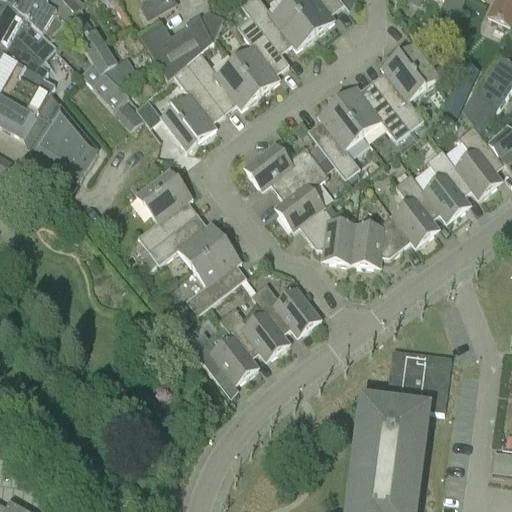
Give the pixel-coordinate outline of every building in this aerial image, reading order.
[(34,0),(0,0),(0,12),(24,26),(32,30),(30,33),(45,47),(64,30),(55,21),(56,20),(45,13),(46,11),(36,5),(35,1),(36,1),(34,0)] [(44,0),(41,3),(66,30),(77,20),(82,16),(67,0),(44,0)] [(143,0),(148,7),(143,10),(142,16),(148,27),(175,12),(168,0),(143,0)] [(282,0),(289,9),(314,43),(334,28),(329,22),(341,13),(342,14),(343,13),(333,0),(282,0)] [(350,0),(348,5),(344,13),(348,18),(354,8),(353,7),(356,0),(350,0)] [(441,0),(440,4),(444,6),(437,20),(453,28),(466,0),(441,0)] [(511,0),(498,0),(487,25),(510,36),(511,32),(511,0)] [(411,3),(408,9),(419,14),(424,4),(418,1),(411,3)] [(271,23),(256,3),(242,14),(287,72),(288,73),(278,60),(290,51),(295,57),(314,43),(289,9),(271,23)] [(24,26),(0,12),(0,62),(3,64),(26,77),(23,83),(52,97),(55,92),(43,86),(45,82),(48,78),(41,72),(55,57),(48,50),(45,47),(30,33),(32,30),(24,26)] [(288,73),(287,72),(242,14),(250,25),(237,35),(252,54),(234,68),(259,102),(279,87),(274,81),(286,72),(287,74),(288,73)] [(212,50),(222,25),(210,20),(209,18),(200,24),(212,50)] [(77,20),(66,30),(79,46),(80,46),(100,81),(116,71),(95,37),(93,38),(77,20)] [(199,24),(198,23),(185,31),(187,35),(170,45),(160,28),(137,41),(167,89),(174,83),(187,72),(200,61),(212,50),(200,24),(199,24)] [(410,52),(408,50),(400,56),(402,58),(399,61),(381,75),(385,82),(374,90),(373,89),(372,90),(409,138),(422,128),(407,109),(425,95),(425,96),(439,85),(420,60),(413,51),(410,52)] [(216,82),(200,61),(187,72),(224,122),(225,121),(224,119),(235,111),(240,117),(259,102),(234,68),(216,82)] [(472,101),(460,117),(471,132),(487,105),(499,113),(511,93),(511,69),(500,62),(499,61),(472,101)] [(0,132),(24,146),(24,147),(27,158),(28,158),(76,190),(97,158),(59,111),(58,112),(50,103),(48,103),(52,97),(23,83),(26,77),(3,64),(0,62),(0,132)] [(161,124),(160,124),(161,126),(186,158),(215,136),(210,130),(222,121),(223,123),(224,122),(187,72),(174,83),(189,103),(161,124)] [(95,99),(113,118),(128,104),(107,80),(92,94),(96,99),(95,99)] [(458,82),(441,119),(454,125),(471,89),(458,82)] [(409,138),(372,90),(370,91),(371,92),(360,101),(355,95),(336,109),(362,143),(380,129),(395,149),(409,138)] [(362,143),(336,109),(317,124),(322,130),(310,140),(308,138),(307,139),(345,187),(359,177),(344,157),(362,143)] [(500,137),(486,149),(498,166),(511,155),(511,139),(506,132),(500,137)] [(442,157),(441,158),(471,198),(471,199),(478,207),(496,193),(502,189),(495,180),(503,174),(491,158),(480,143),(472,134),(458,145),(471,162),(454,174),(442,157)] [(275,151),(243,175),(257,193),(262,200),(271,193),(276,200),(316,170),(311,163),(305,155),(288,168),(275,151)] [(319,157),(313,162),(317,168),(324,163),(319,157)] [(511,183),(511,157),(499,167),(511,183)] [(423,198),(423,199),(440,222),(439,222),(446,231),(464,218),(470,213),(463,204),(471,199),(471,198),(441,158),(426,169),(439,186),(423,198)] [(0,185),(13,193),(23,177),(0,163),(0,185)] [(282,208),(273,215),(278,221),(292,239),(298,234),(324,215),(324,214),(311,197),(328,185),(325,181),(316,170),(276,200),(282,208)] [(194,222),(188,215),(189,215),(185,210),(192,206),(169,176),(153,189),(135,202),(156,230),(137,245),(147,259),(197,222),(196,220),(194,222)] [(391,223),(391,224),(410,249),(415,255),(433,241),(439,237),(432,228),(439,222),(440,222),(423,199),(423,198),(410,182),(395,193),(408,210),(391,223)] [(324,215),(298,234),(316,257),(321,257),(320,268),(328,269),(350,272),(355,232),(353,232),(335,230),(326,217),(324,215)] [(201,232),(195,225),(197,223),(197,222),(147,259),(148,260),(141,266),(149,276),(156,271),(157,272),(177,258),(190,276),(226,250),(225,249),(211,231),(205,235),(201,231),(201,232)] [(355,232),(350,272),(372,275),(380,275),(381,264),(388,265),(410,249),(391,224),(377,234),(355,232)] [(242,286),(237,279),(237,278),(234,274),(240,269),(226,251),(226,250),(190,276),(204,295),(184,309),(195,324),(230,298),(246,286),(245,285),(243,286),(243,285),(242,286)] [(266,292),(251,303),(256,310),(282,343),(283,342),(282,341),(289,336),(290,337),(296,346),(302,341),(320,327),(296,295),(279,309),(266,292)] [(235,316),(220,327),(224,333),(233,344),(250,367),(251,367),(251,366),(250,365),(257,360),(258,361),(265,370),(271,365),(289,351),(282,343),(256,310),(243,327),(235,316)] [(192,348),(188,351),(206,376),(218,391),(220,390),(219,389),(226,384),(227,385),(234,394),(239,389),(258,376),(251,367),(250,367),(233,344),(216,356),(203,340),(202,341),(192,348)] [(412,511),(424,419),(427,420),(426,422),(427,423),(428,419),(443,421),(450,366),(392,359),(384,419),(365,417),(352,511),(412,511)] [(0,454),(12,444),(6,438),(0,430),(0,454)] [(35,492),(37,480),(25,479),(24,491),(35,492)]
